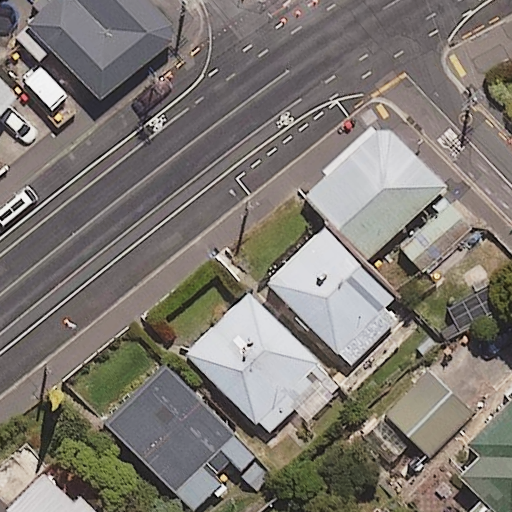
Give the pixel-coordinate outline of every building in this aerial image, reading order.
[(182,37),(146,0),(48,0),(15,32),(44,62),(56,50),(110,106),(182,37)] [(0,129),(23,108),(0,83),(0,129)] [(320,215),(363,260),(445,180),(373,107),(317,162),(322,167),(297,192),(320,215)] [(442,194),(395,240),(423,269),(471,224),(442,194)] [(349,364),(397,318),(380,301),(392,290),(363,260),(320,215),(261,273),(349,364)] [(339,381),(240,284),(180,345),(266,429),(291,403),(305,416),(339,381)] [(193,509),(221,480),(214,472),(228,458),(236,466),(251,451),(158,358),(100,416),(193,509)] [(425,363),(381,409),(429,453),(472,407),(425,363)] [(502,511),(511,502),(511,377),(460,430),(471,441),(448,464),(474,490),(452,511),(502,511)] [(64,488),(34,458),(0,491),(0,497),(14,511),(101,511),(71,481),(64,488)] [(390,511),(379,501),(368,511),(390,511)]
